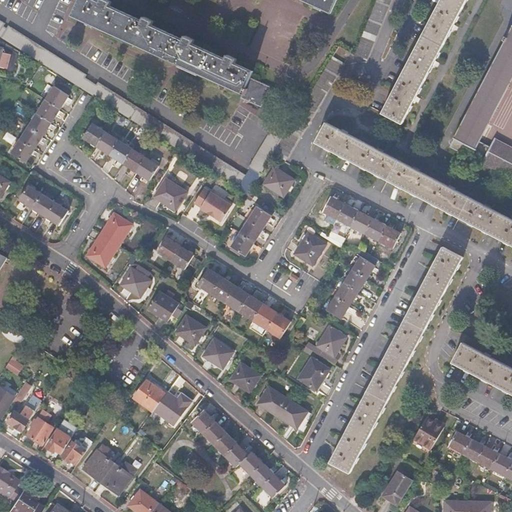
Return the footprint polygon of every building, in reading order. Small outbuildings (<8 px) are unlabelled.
[(98,0),(79,0),(72,15),(242,93),(240,98),(261,108),(271,86),(250,76),(252,71),(235,63),(237,59),(236,57),(237,55),(230,52),(227,59),(192,43),(194,39),(192,38),(194,35),(187,32),(184,39),(151,24),(153,20),(151,19),(152,16),(146,13),(143,20),(109,5),(111,1),(109,0),(101,0),(101,1),(98,0)] [(302,0),(330,13),(337,0),(302,0)] [(376,0),(354,55),(366,60),(390,0),(376,0)] [(466,0),(441,0),(382,113),(401,124),(466,0)] [(0,17),(0,34),(238,186),(245,174),(99,81),(97,83),(86,77),(88,74),(10,24),(8,27),(4,25),(6,22),(0,17)] [(511,78),(511,28),(454,139),(455,139),(451,147),(511,179),(511,147),(494,138),(490,147),(479,141),(511,78)] [(10,53),(2,51),(0,58),(0,70),(5,72),(10,53)] [(344,63),(334,57),(273,156),(284,161),(329,87),(344,63)] [(69,95),(55,87),(47,100),(61,109),(69,95)] [(61,109),(47,100),(38,113),(52,122),(61,109)] [(52,122),(38,113),(30,127),(44,135),(52,122)] [(291,123),(281,116),(249,167),(260,174),(291,123)] [(107,132),(93,123),(84,138),(97,146),(107,132)] [(511,219),(327,123),(316,143),(511,245),(511,219)] [(44,135),(30,127),(22,139),(36,148),(44,135)] [(120,140),(107,132),(97,146),(110,155),(120,140)] [(36,148),(22,139),(13,153),(27,162),(36,148)] [(133,149),(120,140),(110,155),(124,164),(133,149)] [(147,157),(133,149),(124,164),(137,172),(147,157)] [(160,166),(147,157),(137,172),(150,181),(160,166)] [(275,167),(264,184),(284,197),(295,180),(275,167)] [(0,197),(10,182),(0,175),(0,197)] [(187,192),(167,178),(155,197),(175,211),(187,192)] [(41,194),(28,186),(19,200),(32,208),(41,194)] [(203,187),(193,205),(220,221),(232,203),(203,187)] [(55,202),(41,194),(32,208),(46,217),(55,202)] [(345,204),(332,197),(324,213),(337,220),(345,204)] [(68,211),(55,202),(46,217),(59,225),(68,211)] [(360,212),(345,204),(337,220),(352,227),(360,212)] [(271,216),(258,207),(249,220),(263,229),(271,216)] [(374,219),(360,212),(352,227),(366,235),(374,219)] [(133,225),(115,213),(102,234),(120,245),(133,225)] [(387,226),(374,219),(366,235),(380,242),(387,226)] [(263,229),(249,220),(240,233),(254,242),(263,229)] [(401,234),(387,226),(380,242),(393,249),(401,234)] [(254,242),(240,233),(232,246),(246,256),(254,242)] [(326,244),(309,233),(295,255),(313,266),(326,244)] [(120,245),(102,234),(87,255),(105,267),(120,245)] [(180,247),(167,239),(158,252),(171,261),(180,247)] [(194,256),(180,247),(171,261),(185,270),(194,256)] [(462,258),(443,248),(330,462),(349,472),(462,258)] [(353,269),(352,270),(367,279),(379,260),(372,256),(368,254),(365,251),(363,255),(360,259),(356,257),(349,266),(353,269)] [(152,280),(132,267),(121,284),(141,296),(152,280)] [(222,277),(209,269),(199,286),(211,294),(222,277)] [(367,279),(352,270),(344,283),(358,292),(367,279)] [(236,286),(222,277),(211,294),(225,302),(236,286)] [(358,292),(344,283),(335,296),(349,305),(358,292)] [(250,295),(236,286),(225,302),(239,311),(250,295)] [(179,303),(160,291),(149,307),(168,320),(179,303)] [(263,304),(250,295),(239,311),(252,320),(263,304)] [(349,305),(335,296),(326,310),(340,319),(349,305)] [(277,313),(263,304),(252,320),(267,329),(277,313)] [(291,322),(277,313),(267,329),(281,338),(291,322)] [(208,327),(188,314),(177,331),(197,344),(208,327)] [(346,337),(329,326),(316,346),(333,358),(346,337)] [(233,352),(213,339),(202,356),(222,369),(233,352)] [(511,369),(463,344),(452,363),(511,394),(511,369)] [(12,358),(6,368),(18,375),(24,365),(12,358)] [(330,369),(312,359),(298,380),(316,391),(330,369)] [(260,375),(241,363),(230,380),(249,392),(260,375)] [(78,372),(75,377),(84,383),(87,378),(78,372)] [(147,380),(134,398),(153,412),(154,411),(166,394),(147,380)] [(32,385),(25,381),(11,403),(17,406),(21,399),(23,400),(32,385)] [(14,396),(0,387),(0,417),(14,396)] [(288,399),(268,387),(258,403),(277,416),(288,399)] [(168,392),(166,394),(154,411),(173,426),(188,407),(168,392)] [(22,415),(15,411),(8,422),(22,431),(35,411),(36,412),(42,402),(34,397),(22,415)] [(307,412),(288,399),(277,416),(297,429),(307,412)] [(34,418),(30,426),(32,427),(27,435),(42,444),(53,428),(45,423),(50,415),(43,410),(37,420),(34,418)] [(214,444),(225,456),(236,467),(240,463),(251,474),(262,486),(273,497),(285,485),(274,474),(263,462),(252,451),(248,454),(237,443),(227,432),(216,421),(204,410),(192,422),(203,433),(214,444)] [(433,423),(426,418),(410,444),(427,455),(443,429),(433,423)] [(77,430),(61,420),(46,444),(48,445),(47,447),(55,452),(56,451),(61,454),(71,438),(77,430)] [(435,420),(433,423),(443,429),(445,426),(435,420)] [(449,447),(462,454),(466,455),(477,461),(490,468),(504,475),(511,479),(511,460),(498,453),(485,446),(470,438),(457,431),(449,447)] [(73,442),(71,438),(61,454),(64,455),(63,457),(70,462),(71,460),(77,464),(86,451),(74,443),(73,442)] [(92,442),(85,438),(82,443),(77,440),(74,443),(86,451),(92,442)] [(98,451),(97,450),(84,469),(101,481),(114,463),(108,459),(113,452),(103,445),(98,451)] [(122,469),(114,463),(101,481),(118,495),(137,470),(127,462),(122,469)] [(0,470),(0,493),(7,498),(18,482),(0,470)] [(414,480),(396,471),(382,497),(388,501),(398,506),(414,480)] [(372,488),(364,482),(357,490),(365,497),(368,493),(372,488)] [(31,495),(22,490),(9,511),(39,511),(42,509),(28,499),(31,495)] [(140,490),(128,505),(137,511),(170,511),(159,504),(140,490)] [(468,501),(445,500),(444,511),(491,511),(492,502),(468,501)]
